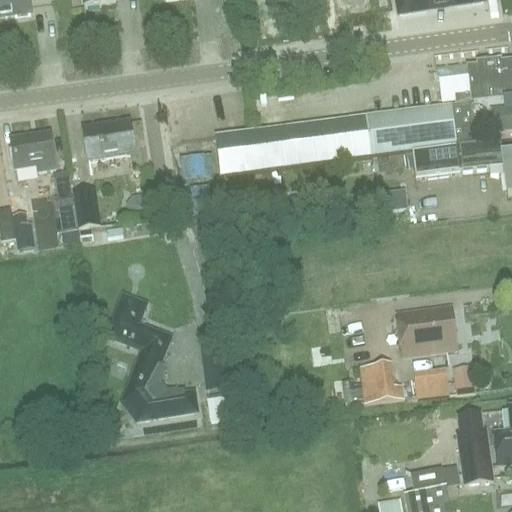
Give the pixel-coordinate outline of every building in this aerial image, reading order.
[(1,0),(4,21),(32,18),(29,0),(1,0)] [(114,0),(81,0),(83,11),(115,7),(114,0)] [(483,0),(394,0),(395,2),(399,2),(401,19),(485,7),(483,0)] [(468,86),(470,102),(470,103),(511,98),(511,62),(500,63),(476,65),(476,66),(465,68),(468,86)] [(441,105),(470,102),(468,86),(465,68),(436,71),(441,105)] [(511,100),(469,107),(366,120),(366,121),(215,140),(220,180),(371,160),(455,149),(456,150),(475,148),(472,122),(490,121),(493,141),(511,138),(511,100)] [(261,130),(279,127),(277,117),(259,120),(261,130)] [(129,127),(128,125),(83,133),(88,165),(129,158),(132,177),(148,175),(140,126),(129,127)] [(36,176),(55,173),(49,138),(10,144),(14,174),(35,170),(36,176)] [(415,181),(459,176),(502,170),(506,200),(511,199),(511,155),(502,157),(500,145),(412,157),(415,181)] [(407,170),(406,157),(373,161),(375,176),(389,175),(389,172),(407,170)] [(190,184),(199,183),(199,165),(189,165),(190,184)] [(77,235),(72,201),(68,176),(53,178),(56,204),(52,204),(57,238),(77,235)] [(77,232),(100,229),(94,192),(72,196),(77,232)] [(409,193),(387,197),(390,216),(412,213),(409,193)] [(10,214),(0,216),(0,242),(1,246),(14,244),(10,214)] [(123,300),(108,340),(144,354),(122,407),(136,424),(195,415),(192,397),(183,398),(183,393),(166,393),(160,385),(163,369),(158,368),(168,341),(136,329),(144,308),(123,300)] [(401,361),(457,354),(451,310),(396,318),(401,361)] [(229,344),(200,348),(205,395),(235,392),(229,344)] [(363,408),(394,404),(404,403),(402,389),(392,391),(389,367),(359,371),(363,408)] [(455,374),(461,394),(477,390),(471,369),(455,374)] [(449,372),(415,377),(420,405),(453,399),(449,372)] [(234,421),(230,396),(206,400),(211,426),(234,421)] [(511,410),(509,411),(511,435),(494,436),(497,470),(511,468),(511,410)] [(453,415),(458,452),(463,489),(493,485),(482,411),(453,415)] [(409,478),(412,496),(444,491),(441,472),(409,478)] [(450,511),(446,490),(444,491),(412,496),(402,498),(404,511),(450,511)] [(401,511),(399,503),(378,506),(379,511),(401,511)]
